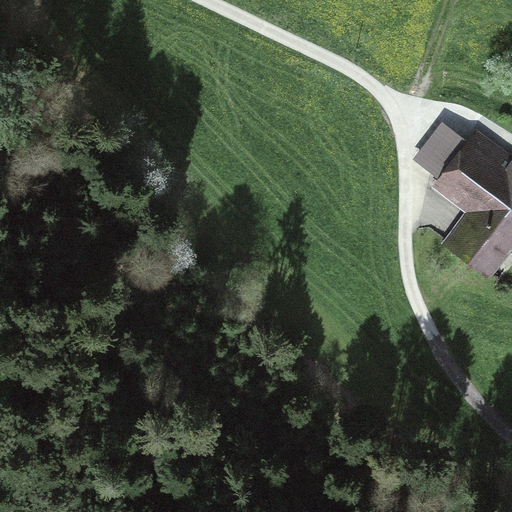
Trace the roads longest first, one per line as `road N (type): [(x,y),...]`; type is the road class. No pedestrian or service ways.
road 1 (track): [(0,136),(60,209),(106,295),(155,511)]
road 2 (track): [(412,127),(406,266),(420,327),(511,444)]
